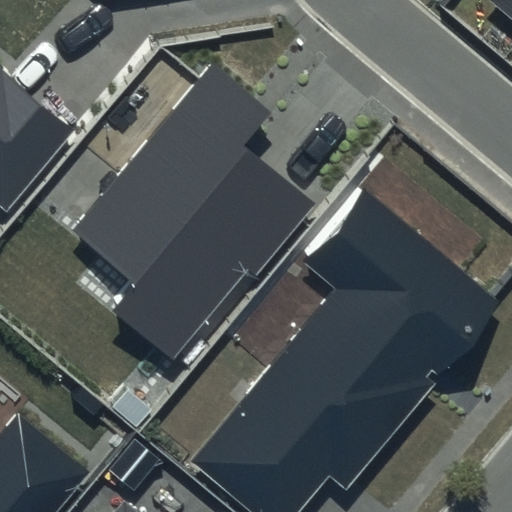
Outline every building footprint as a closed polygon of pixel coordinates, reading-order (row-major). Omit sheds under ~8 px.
[(511,0),(492,0),(511,16),(511,0)] [(274,111),(210,58),(66,229),(134,286),(114,309),(173,358),(246,270),(253,275),(315,201),(246,144),(274,111)] [(74,130),(0,69),(0,206),(6,211),(74,130)] [(497,298),(358,183),(298,256),(339,289),(194,464),(251,511),(295,511),(327,474),(341,486),(497,298)] [(0,511),(56,511),(90,472),(17,412),(0,431),(0,511)] [(140,511),(125,500),(115,511),(140,511)]
